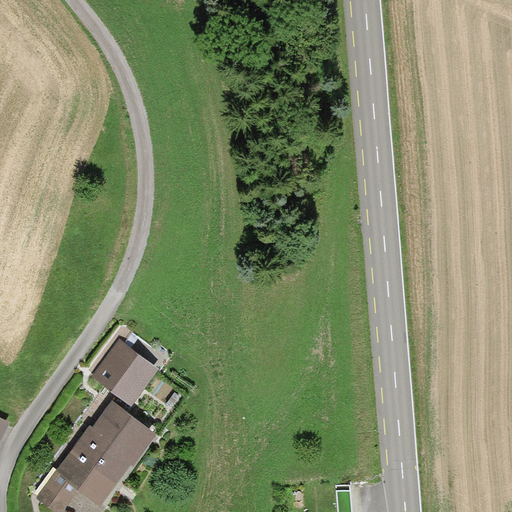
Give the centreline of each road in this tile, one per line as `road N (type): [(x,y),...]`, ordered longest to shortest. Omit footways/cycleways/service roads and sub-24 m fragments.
road 1 (secondary): [(365,0),(404,511)]
road 2 (track): [(77,0),(131,89),(140,135),(135,237),(101,309)]
road 3 (residential): [(101,309),(9,449),(0,481)]
